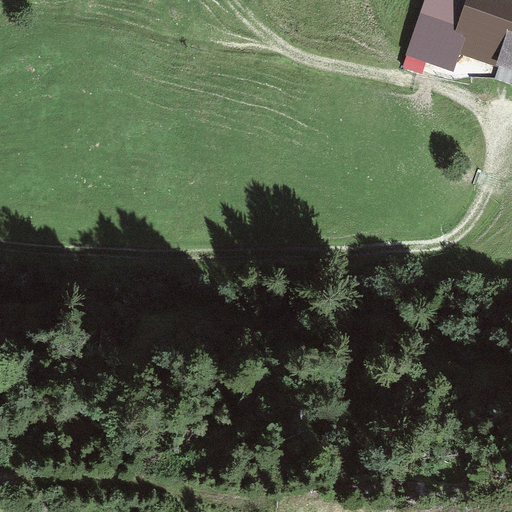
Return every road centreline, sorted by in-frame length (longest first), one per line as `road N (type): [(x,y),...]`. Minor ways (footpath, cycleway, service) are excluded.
road 1 (track): [(511,138),(476,213),(443,243),(191,256),(0,244)]
road 2 (track): [(0,477),(235,500)]
